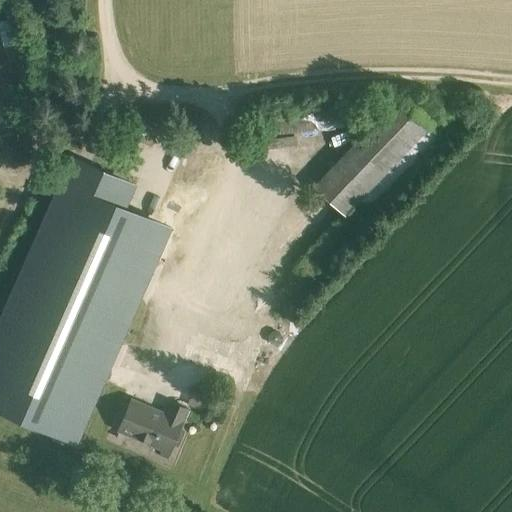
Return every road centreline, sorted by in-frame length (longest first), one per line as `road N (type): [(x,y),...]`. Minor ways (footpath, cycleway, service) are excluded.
road 1 (track): [(511,82),(384,79),(108,115)]
road 2 (track): [(65,156),(108,115),(107,0)]
